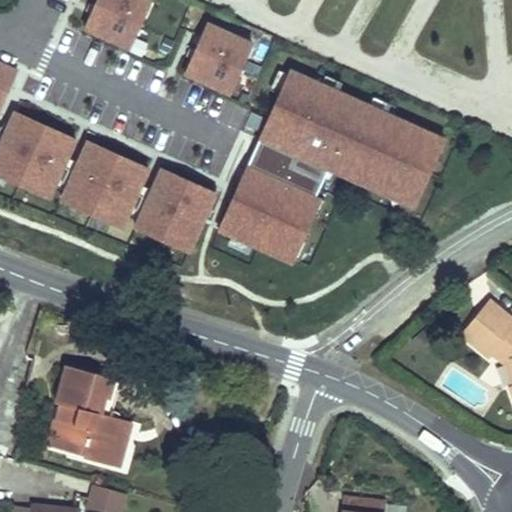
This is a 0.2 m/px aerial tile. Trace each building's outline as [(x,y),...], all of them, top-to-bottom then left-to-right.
[(150,0),(97,0),(84,29),(128,49),(150,0)] [(254,41),(210,21),(186,75),(230,94),(254,41)] [(0,101),(15,69),(0,61),(0,101)] [(448,137),(291,70),(222,232),(292,261),(320,197),(317,195),(327,171),(417,209),(448,137)] [(78,138),(14,112),(0,146),(0,178),(52,200),(78,138)] [(149,169),(88,143),(63,202),(124,228),(149,169)] [(219,191),(160,169),(136,231),(195,253),(219,191)] [(511,315),(489,297),(462,331),(492,355),(499,345),(511,354),(511,315)] [(511,354),(499,345),(492,355),(506,366),(511,381),(511,354)] [(110,385),(63,369),(39,449),(66,458),(69,447),(83,452),(80,464),(105,473),(124,419),(112,415),(110,385)] [(129,511),(132,503),(96,492),(90,511),(129,511)] [(386,511),(388,505),(345,498),(342,511),(386,511)] [(70,511),(32,500),(28,511),(70,511)]
